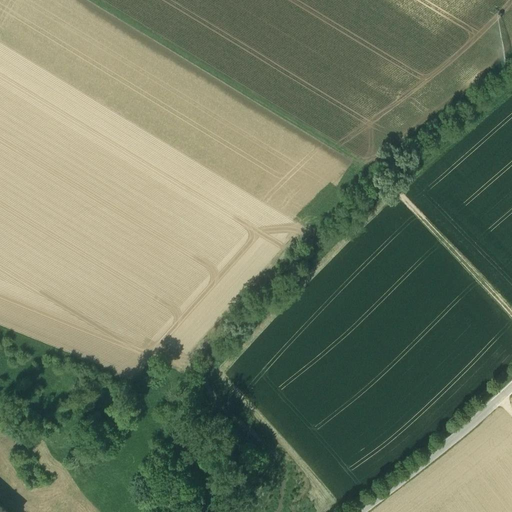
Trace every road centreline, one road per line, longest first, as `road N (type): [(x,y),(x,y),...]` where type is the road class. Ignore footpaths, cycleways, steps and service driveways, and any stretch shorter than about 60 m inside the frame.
road 1 (track): [(92,0),(372,170),(511,313)]
road 2 (unclassified): [(360,511),(511,387)]
road 3 (track): [(372,170),(511,55)]
